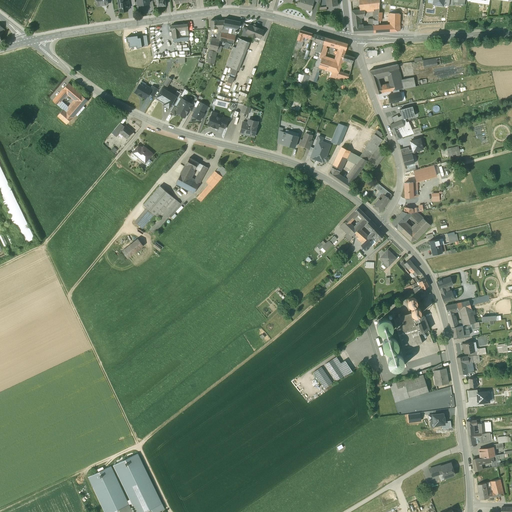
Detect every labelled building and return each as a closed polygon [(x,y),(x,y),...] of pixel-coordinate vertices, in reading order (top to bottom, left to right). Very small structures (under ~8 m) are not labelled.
[(311,11),(314,0),(313,0),(298,0),(298,1),(297,2),(298,2),(297,6),(306,9),(311,11)] [(358,0),(360,10),(365,9),(373,9),(379,8),(380,1),(379,0),(358,0)] [(122,2),(118,3),(119,12),(128,11),(127,8),(129,8),(128,1),(122,2)] [(360,10),(351,10),(352,18),(359,17),(359,18),(363,17),(364,14),(365,9),(360,10)] [(399,14),(390,13),(389,25),(399,25),(399,14)] [(359,18),(359,17),(352,18),(353,33),(364,32),(364,26),(363,27),(361,27),(360,25),(359,18)] [(240,21),(230,19),(229,26),(232,26),(238,28),(240,21)] [(378,20),(373,20),(373,32),(390,31),(389,25),(378,26),(378,22),(378,20)] [(189,41),(187,24),(171,25),(173,42),(189,41)] [(259,28),(253,26),(249,25),(246,32),(250,34),(256,36),(260,37),(263,30),(259,28)] [(309,32),(300,29),(297,40),(302,41),(303,37),(307,39),(309,32)] [(224,32),(222,32),(221,32),(219,40),(220,40),(233,43),(236,35),(231,34),(224,32)] [(324,36),(315,34),(313,40),(318,41),(317,42),(322,44),(324,36)] [(142,47),(140,38),(137,38),(137,35),(127,37),(128,42),(129,42),(129,47),(136,46),(136,48),(142,47)] [(216,39),(211,37),(208,50),(209,50),(217,52),(218,46),(220,40),(219,40),(216,39)] [(249,42),(239,38),(236,48),(245,52),(249,42)] [(347,44),(332,39),(330,45),(341,48),(338,55),(343,57),(344,54),(347,44)] [(324,43),(319,57),(318,57),(317,56),(316,60),(315,62),(310,80),(316,82),(324,58),(327,48),(326,48),(326,44),(324,43)] [(233,47),(226,65),(229,67),(236,48),(233,47)] [(245,52),(236,48),(229,67),(238,70),(245,52)] [(217,52),(209,50),(206,62),(214,64),(217,52)] [(344,54),(343,57),(343,59),(347,60),(352,62),(354,57),(344,54)] [(342,62),(336,61),(336,62),(333,61),(324,58),(322,66),(339,72),(339,71),(340,67),(342,62)] [(436,58),(423,60),(424,65),(424,67),(437,65),(436,58)] [(397,63),(386,66),(388,74),(390,85),(391,91),(393,90),(399,89),(403,88),(401,80),(399,72),(397,65),(397,63)] [(386,67),(369,71),(372,79),(376,78),(376,77),(388,74),(386,67)] [(337,77),(339,72),(332,69),(329,77),(336,80),(336,79),(337,77)] [(347,74),(339,71),(339,72),(337,77),(348,80),(349,75),(347,74)] [(307,86),(310,77),(299,74),(297,81),(300,82),(300,84),(304,85),(307,86)] [(333,87),(336,80),(329,77),(329,78),(328,78),(326,84),(333,87)] [(390,85),(379,87),(378,82),(376,78),(372,79),(376,94),(391,91),(390,85)] [(414,78),(401,80),(403,88),(415,86),(414,78)] [(82,95),(68,83),(63,89),(66,92),(77,101),(82,95)] [(135,92),(146,98),(149,93),(148,93),(150,89),(145,86),(144,87),(139,85),(135,92)] [(154,96),(158,90),(152,86),(150,89),(148,93),(149,93),(154,96)] [(174,95),(162,88),(157,98),(165,103),(163,105),(169,108),(175,97),(176,96),(174,95)] [(63,89),(53,101),(63,110),(66,113),(72,106),(71,105),(69,107),(63,102),(63,101),(61,99),(66,92),(63,89)] [(400,92),(399,93),(393,94),(389,95),(390,102),(393,102),(393,103),(398,102),(398,101),(402,100),(400,92)] [(72,106),(66,113),(72,118),(87,100),(82,95),(77,101),(72,106)] [(176,107),(174,111),(177,112),(184,117),(189,109),(188,109),(191,104),(182,99),(176,107)] [(289,108),(299,111),(301,103),(291,100),(289,108)] [(194,112),(192,115),(200,120),(203,115),(202,114),(206,106),(200,102),(196,108),(194,112)] [(250,108),(243,106),(241,112),(248,114),(250,108)] [(415,116),(413,106),(400,109),(401,116),(402,119),(405,118),(415,116)] [(63,110),(57,116),(67,124),(72,118),(66,113),(63,110)] [(221,118),(216,116),(215,117),(211,115),(211,117),(209,117),(209,119),(209,120),(208,124),(218,128),(219,126),(222,118),(221,118)] [(397,115),(391,118),(394,123),(402,119),(401,116),(398,117),(397,115)] [(228,120),(222,117),(221,118),(222,118),(219,126),(225,128),(228,120)] [(402,119),(394,123),(390,125),(392,130),(398,127),(403,125),(402,119)] [(251,124),(243,122),(240,133),(245,134),(246,133),(254,135),(257,122),(252,120),(251,124)] [(409,121),(406,122),(403,125),(405,128),(407,134),(408,135),(414,134),(412,128),(409,121)] [(120,123),(115,129),(119,133),(124,127),(120,123)] [(339,124),(331,142),(336,144),(339,145),(347,127),(339,124)] [(133,132),(125,126),(124,127),(119,133),(120,133),(127,139),(133,132)] [(420,126),(412,128),(414,134),(422,131),(420,126)] [(402,137),(398,127),(392,130),(396,140),(402,137)] [(284,132),(278,131),(277,141),(284,143),(285,138),(283,137),(284,132)] [(298,136),(284,132),(283,137),(285,138),(284,143),(290,145),(289,146),(295,147),(298,136)] [(303,140),(301,145),(307,147),(310,140),(312,135),(305,133),(303,140)] [(374,134),(366,146),(367,147),(374,152),(378,146),(382,140),(374,134)] [(311,157),(311,158),(323,162),(324,161),(327,162),(328,158),(325,157),(330,144),(322,141),(323,138),(319,137),(314,149),(311,157)] [(422,138),(410,141),(413,149),(413,152),(414,151),(423,149),(422,144),(423,144),(422,138)] [(143,146),(141,149),(138,146),(132,153),(145,164),(149,159),(153,154),(143,146)] [(367,161),(366,163),(374,169),(386,153),(378,146),(374,152),(367,161)] [(458,146),(447,148),(449,157),(460,154),(458,146)] [(341,147),(332,167),(339,170),(340,171),(346,159),(349,151),(341,147)] [(367,147),(361,158),(367,161),(374,152),(367,147)] [(408,147),(400,149),(402,156),(412,153),(414,153),(414,151),(413,152),(413,149),(409,150),(408,147)] [(360,157),(349,151),(346,159),(356,165),(360,157)] [(415,163),(412,153),(402,156),(405,166),(415,163)] [(356,165),(346,180),(341,177),(338,181),(348,188),(366,163),(367,161),(361,158),(360,157),(356,165)] [(198,163),(189,158),(186,164),(195,169),(198,163)] [(186,164),(180,174),(189,179),(195,169),(186,164)] [(227,171),(220,165),(217,169),(224,175),(227,171)] [(416,170),(414,170),(416,181),(436,176),(433,165),(416,170)] [(0,194),(24,243),(34,238),(0,167),(0,194)] [(339,170),(332,167),(328,174),(338,181),(341,177),(337,174),(339,170)] [(224,175),(217,169),(215,172),(217,173),(222,177),(224,175)] [(200,171),(196,178),(201,181),(204,174),(200,171)] [(217,173),(208,184),(209,185),(212,188),(222,177),(217,173)] [(189,179),(180,174),(176,183),(194,193),(199,184),(194,182),(189,179)] [(416,182),(404,183),(405,196),(409,196),(409,197),(413,197),(413,195),(417,195),(416,182)] [(391,195),(378,183),(375,188),(384,196),(385,195),(389,199),(391,195)] [(209,185),(201,195),(204,198),(212,188),(209,185)] [(160,186),(143,205),(146,207),(154,214),(155,215),(171,196),(160,186)] [(384,196),(381,201),(379,199),(373,207),(379,212),(389,199),(385,195),(384,196)] [(171,196),(155,215),(159,218),(175,200),(171,196)] [(159,218),(149,230),(154,234),(180,203),(175,200),(159,218)] [(154,214),(146,207),(134,222),(142,229),(154,214)] [(358,208),(340,226),(344,231),(349,226),(351,224),(349,223),(356,216),(358,214),(361,211),(358,208)] [(0,210),(0,219),(12,245),(16,243),(0,210)] [(370,219),(361,211),(358,214),(356,216),(360,220),(356,225),(355,225),(353,227),(351,224),(349,226),(352,229),(347,233),(348,234),(351,236),(353,233),(358,227),(360,229),(364,225),(370,220),(370,219)] [(402,212),(392,223),(397,228),(403,222),(409,216),(411,214),(403,212),(402,212)] [(422,220),(415,213),(414,213),(411,214),(409,216),(418,224),(419,223),(422,220)] [(418,224),(412,230),(406,237),(411,242),(417,240),(430,225),(423,219),(422,220),(419,223),(418,224)] [(379,229),(370,220),(364,225),(369,232),(370,231),(371,232),(373,234),(379,229)] [(412,230),(403,222),(397,228),(406,237),(412,230)] [(0,237),(5,248),(9,246),(0,227),(0,237)] [(366,236),(358,228),(354,233),(355,235),(354,236),(359,241),(366,236)] [(384,234),(379,229),(373,234),(374,235),(378,239),(384,234)] [(371,232),(366,237),(367,238),(365,240),(369,243),(370,241),(374,235),(373,234),(371,232)] [(374,235),(370,241),(369,243),(371,244),(370,245),(372,246),(372,245),(373,245),(378,239),(374,235)] [(438,238),(429,241),(431,248),(440,245),(438,238)] [(138,239),(122,252),(127,258),(143,246),(138,239)] [(365,240),(360,245),(365,250),(366,249),(366,250),(366,249),(368,247),(369,247),(368,247),(370,245),(371,244),(369,243),(365,240)] [(328,242),(323,247),(326,250),(331,245),(331,244),(329,242),(328,242)] [(440,245),(431,248),(433,254),(442,252),(440,245)] [(396,258),(388,250),(380,257),(384,261),(383,262),(387,267),(396,258)] [(316,264),(312,260),(306,266),(312,273),(316,269),(313,267),(316,264)] [(417,268),(412,263),(407,267),(412,273),(417,268)] [(327,288),(334,281),(330,277),(323,285),(327,288)] [(450,277),(441,280),(440,280),(439,280),(439,281),(437,282),(439,290),(444,288),(448,287),(453,285),(450,277)] [(428,287),(425,278),(419,282),(420,285),(422,289),(428,287)] [(422,289),(420,285),(413,288),(415,294),(423,290),(422,289)] [(450,291),(446,293),(444,288),(439,290),(444,302),(454,299),(451,291),(450,291)] [(488,296),(469,301),(470,306),(489,300),(488,296)] [(416,303),(417,302),(416,300),(415,298),(414,297),(412,297),(410,297),(408,298),(407,300),(407,302),(407,304),(408,305),(410,306),(412,307),(414,306),(415,305),(416,303)] [(469,301),(456,304),(458,311),(460,310),(464,324),(475,323),(470,306),(469,301)] [(456,304),(449,305),(445,306),(447,313),(452,312),(458,311),(456,304)] [(420,313),(421,311),(420,309),(419,308),(418,307),(416,306),(414,307),(412,308),(411,309),(411,311),(411,313),(412,315),(414,316),(416,316),(418,316),(419,315),(420,313)] [(452,312),(447,313),(448,318),(451,328),(455,327),(457,327),(454,316),(453,316),(452,312)] [(396,326),(403,349),(423,343),(419,334),(413,319),(411,313),(394,318),(396,326)] [(424,315),(413,319),(419,334),(429,329),(427,323),(426,322),(424,315)] [(479,323),(463,326),(464,336),(470,335),(470,330),(475,329),(475,328),(479,327),(479,323)] [(463,326),(457,327),(455,327),(451,328),(453,337),(464,336),(463,326)] [(472,342),(463,344),(464,348),(465,353),(468,353),(474,351),(473,342),(472,342)] [(468,357),(457,358),(458,366),(463,365),(463,366),(466,365),(466,364),(468,363),(468,362),(468,357)] [(344,375),(332,359),(326,363),(337,380),(344,375)] [(441,364),(433,368),(431,369),(432,373),(435,372),(434,371),(442,369),(441,364)] [(332,383),(321,367),(314,371),(326,388),(332,383)] [(442,369),(434,371),(435,372),(436,381),(438,381),(438,385),(448,383),(446,369),(442,369)] [(423,375),(404,381),(409,397),(428,391),(423,375)] [(475,378),(468,379),(469,383),(469,387),(473,387),(476,386),(475,378)] [(492,391),(477,393),(477,396),(478,402),(493,401),(492,391)] [(442,424),(444,424),(444,421),(444,420),(444,415),(443,415),(443,412),(432,413),(432,414),(428,415),(429,420),(432,420),(433,425),(442,424)] [(477,420),(466,421),(467,434),(476,433),(475,425),(477,424),(477,420)] [(442,424),(443,429),(451,428),(450,421),(444,421),(444,424),(442,424)] [(476,433),(467,434),(469,444),(473,443),(473,440),(474,439),(474,437),(479,437),(480,437),(480,433),(479,433),(476,433)] [(492,447),(479,449),(480,458),(494,455),(492,447)] [(158,511),(164,509),(137,454),(114,465),(130,500),(127,502),(128,505),(132,503),(136,511),(143,511),(148,509),(156,506),(158,511)] [(498,455),(492,456),(492,460),(493,460),(494,465),(494,467),(502,465),(500,456),(499,456),(498,455)] [(480,458),(473,460),(475,470),(482,468),(481,462),(487,461),(486,457),(480,458)] [(441,466),(440,466),(442,473),(444,478),(454,475),(450,463),(441,466)] [(441,465),(429,469),(432,476),(442,473),(440,466),(441,466),(441,465)] [(113,511),(128,505),(127,502),(110,467),(88,477),(105,511),(113,511)] [(500,479),(490,481),(491,485),(493,493),(494,493),(495,497),(504,495),(500,479)] [(486,483),(477,484),(480,499),(489,498),(488,494),(486,487),(486,483)]
